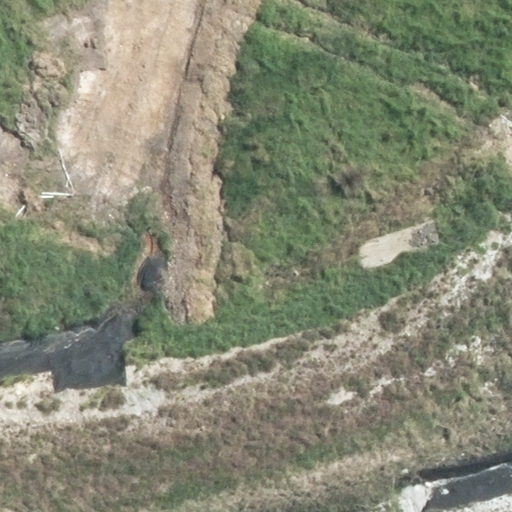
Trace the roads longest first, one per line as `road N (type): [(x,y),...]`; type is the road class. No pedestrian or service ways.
road 1 (track): [(0,341),(503,296),(511,284)]
road 2 (trunk): [(178,467),(114,254),(104,96),(114,0)]
